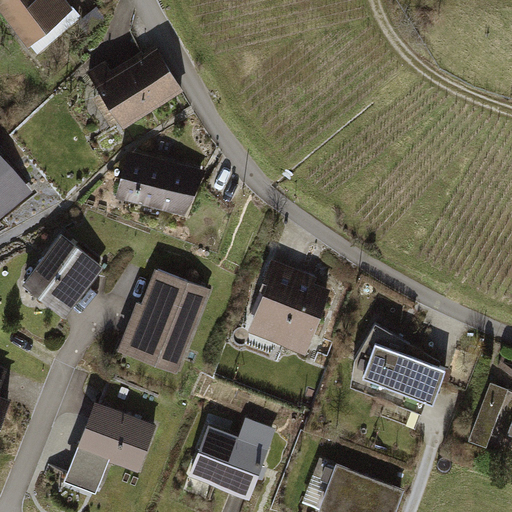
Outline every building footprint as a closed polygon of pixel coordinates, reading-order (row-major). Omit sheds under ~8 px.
[(0,0),(0,4),(29,44),(73,13),(63,0),(0,0)] [(155,41),(95,75),(123,126),(184,92),(155,41)] [(204,173),(129,152),(116,198),(191,219),(204,173)] [(0,215),(26,194),(0,162),(0,215)] [(104,266),(60,232),(21,281),(65,315),(104,266)] [(309,351),(333,281),(273,258),(249,330),(309,351)] [(213,289),(155,267),(124,351),(181,372),(213,289)] [(446,363),(376,322),(355,355),(351,382),(425,411),(446,363)] [(11,367),(0,363),(0,428),(11,399),(1,395),(11,367)] [(493,442),(508,384),(488,379),(473,437),(493,442)] [(160,424),(96,399),(76,447),(140,472),(160,424)] [(239,436),(209,425),(190,477),(251,499),(277,427),(246,416),(239,436)] [(396,511),(406,489),(336,462),(317,511),(396,511)]
